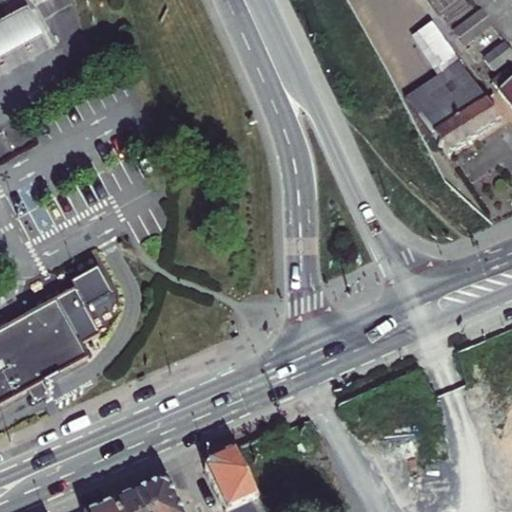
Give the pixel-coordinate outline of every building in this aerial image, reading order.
[(511,9),(504,0),(470,0),(511,49),(511,9)] [(0,69),(28,54),(44,45),(29,17),(14,25),(0,32),(0,69)] [(459,64),(432,26),(414,37),(438,78),(459,64)] [(493,70),(511,56),(511,54),(505,44),(485,59),(493,70)] [(448,156),(500,122),(459,64),(438,78),(406,100),(430,136),(433,135),(448,156)] [(511,109),(511,78),(510,75),(507,71),(492,83),(511,109)] [(0,407),(17,399),(46,384),(83,365),(79,358),(76,352),(95,343),(81,317),(108,303),(94,276),(67,290),(70,296),(11,326),(0,331),(0,407)] [(206,474),(225,511),(233,511),(248,505),(257,501),(233,450),(209,460),(206,474)] [(181,511),(169,487),(158,484),(134,494),(141,511),(181,511)] [(141,511),(134,494),(113,503),(116,511),(141,511)] [(248,505),(250,511),(262,511),(257,501),(248,505)] [(116,511),(113,503),(105,506),(91,511),(116,511)]
